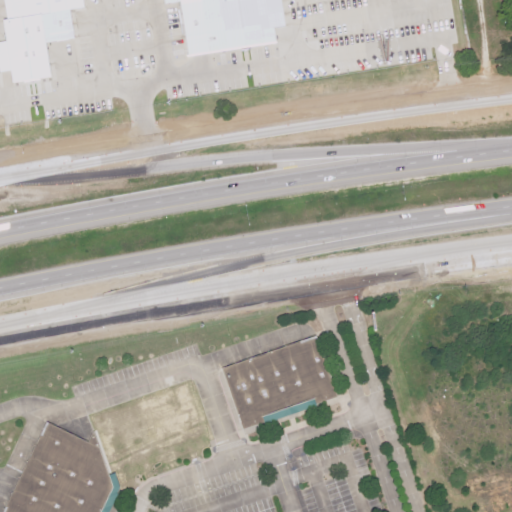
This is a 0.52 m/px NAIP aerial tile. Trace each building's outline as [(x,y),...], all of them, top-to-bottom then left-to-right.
[(6,0),(9,21),(7,21),(9,42),(0,42),(0,53),(3,73),(14,71),(16,82),(54,77),(50,43),(77,40),(74,10),(87,8),(85,0),(6,0)] [(222,46),(214,0),(253,0),(260,40),(222,46)] [(217,367),(313,335),(333,395),(239,427),(217,367)] [(84,414),(185,380),(205,438),(134,462),(137,469),(107,478),(95,446),(84,414)] [(0,511),(42,421),(95,446),(107,478),(107,486),(95,511),(0,511)]
